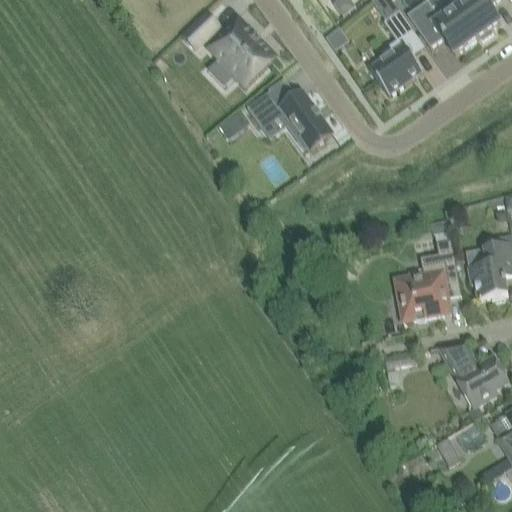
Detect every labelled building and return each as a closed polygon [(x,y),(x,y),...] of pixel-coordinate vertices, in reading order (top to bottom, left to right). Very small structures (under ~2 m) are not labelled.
[(384,61),(369,72),(389,101),(422,78),(411,61),(425,51),(399,15),(392,4),(388,0),(378,0),(372,5),(386,24),(384,26),(396,43),(380,55),(384,61)] [(457,0),(451,4),(477,41),(479,40),(482,44),(493,36),(490,32),(501,25),(489,9),(501,0),(457,0)] [(409,16),(408,17),(431,49),(445,39),(457,56),(477,41),(451,4),(436,15),(427,3),(409,16)] [(208,18),(185,40),(197,52),(220,30),(208,18)] [(240,23),(210,52),(220,61),(217,64),(218,65),(221,62),(237,80),(235,83),(235,84),(238,81),(247,90),(277,62),(261,45),(262,43),(261,42),(260,44),(257,41),(258,39),(257,38),(256,40),(240,23)] [(342,32),(327,43),(338,58),(353,47),(342,32)] [(300,141),(311,156),(335,139),(304,96),(281,111),(270,95),(247,112),(259,129),(281,114),(289,126),(290,125),(301,141),(300,141)] [(240,114),(219,129),(228,141),(249,126),(240,114)] [(507,213),(497,215),(498,221),(504,225),(509,224),(507,213)] [(450,227),(433,230),(434,238),(436,238),(451,235),(450,227)] [(508,287),(508,283),(506,283),(505,278),(511,276),(511,238),(497,241),(498,250),(467,256),(473,290),(476,289),(479,304),(509,299),(507,287),(508,287)] [(411,281),(397,284),(401,308),(405,308),(408,325),(417,324),(417,326),(426,324),(426,322),(445,319),(442,301),(462,297),(452,243),(438,245),(440,259),(422,262),(423,271),(410,273),(411,281)] [(458,383),(457,383),(475,413),(499,399),(497,395),(511,387),(495,361),(478,371),(475,366),(477,365),(466,347),(440,352),(458,383)] [(416,358),(386,363),(388,373),(418,368),(416,358)] [(497,482),(511,473),(511,416),(508,419),(511,425),(511,435),(499,443),(510,462),(492,473),(497,482)] [(446,443),(436,449),(436,450),(442,463),(455,461),(453,448),(450,448),(446,443)] [(434,451),(429,454),(435,468),(443,464),(442,463),(436,450),(434,451)] [(476,511),(487,511),(491,509),(481,492),(469,500),(476,511)]
